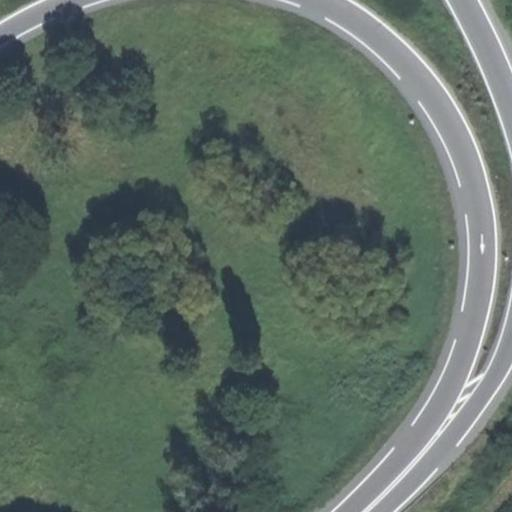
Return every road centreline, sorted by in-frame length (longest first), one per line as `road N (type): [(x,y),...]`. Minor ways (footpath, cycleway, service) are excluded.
road 1 (motorway): [(313,0),(344,14),(416,80),(466,169),(478,218),(473,327),(421,455)]
road 2 (motorway): [(421,455),(482,395),(511,334)]
road 3 (motorway): [(511,114),(459,0)]
